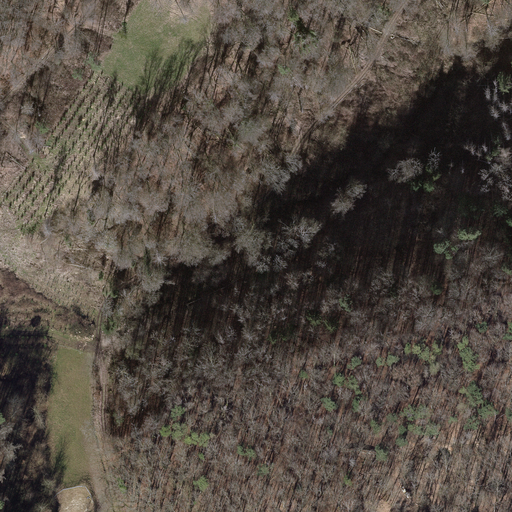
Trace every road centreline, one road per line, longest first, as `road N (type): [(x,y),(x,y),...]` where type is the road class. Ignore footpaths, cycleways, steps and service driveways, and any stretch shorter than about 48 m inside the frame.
road 1 (track): [(407,0),(374,65),(303,141),(280,188),(207,227),(106,308),(101,419),(125,511)]
road 2 (track): [(102,359),(420,162)]
